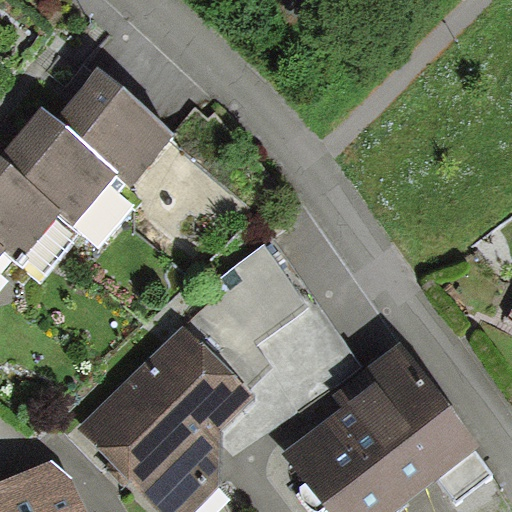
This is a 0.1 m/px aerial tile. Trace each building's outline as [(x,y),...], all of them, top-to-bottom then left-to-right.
[(79,101),(54,128),(117,183),(130,195),(173,147),(98,80),(79,101)] [(20,137),(0,159),(0,164),(63,220),(75,230),(117,183),(54,128),(40,115),(20,137)] [(0,251),(6,256),(20,268),(63,220),(0,164),(0,251)] [(222,298),(258,352),(308,314),(266,251),(216,288),(222,298)] [(199,511),(224,490),(222,438),(258,407),(252,393),(274,374),(258,352),(222,298),(84,431),(121,473),(156,511),(199,511)] [(490,482),(392,355),(340,395),(351,409),(284,459),(324,511),(401,511),(437,485),(455,509),(490,482)] [(84,511),(69,483),(53,470),(0,496),(0,511),(84,511)]
